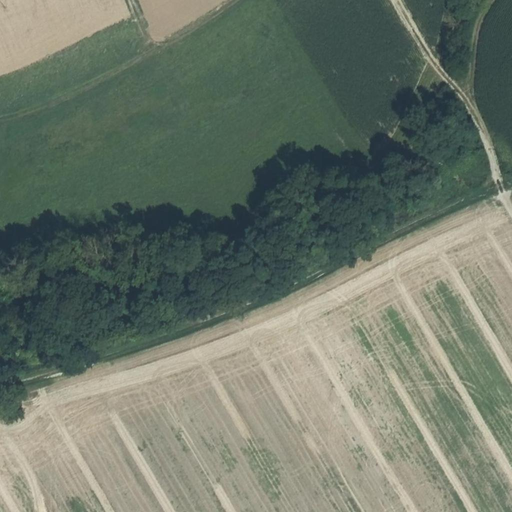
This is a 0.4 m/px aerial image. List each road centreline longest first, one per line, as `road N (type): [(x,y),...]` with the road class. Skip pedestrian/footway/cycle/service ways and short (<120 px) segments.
road 1 (track): [(0,391),(141,350),(241,310),(499,187),(482,136),(397,0)]
road 2 (track): [(237,0),(86,87),(0,122)]
